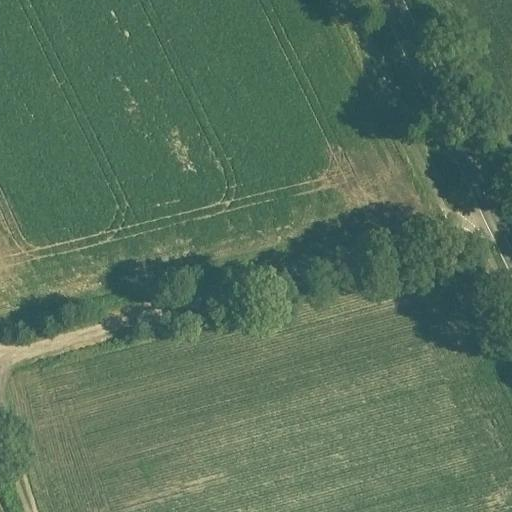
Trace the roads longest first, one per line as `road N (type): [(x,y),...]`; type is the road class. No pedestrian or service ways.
road 1 (track): [(0,355),(455,228)]
road 2 (secondary): [(511,251),(395,0)]
